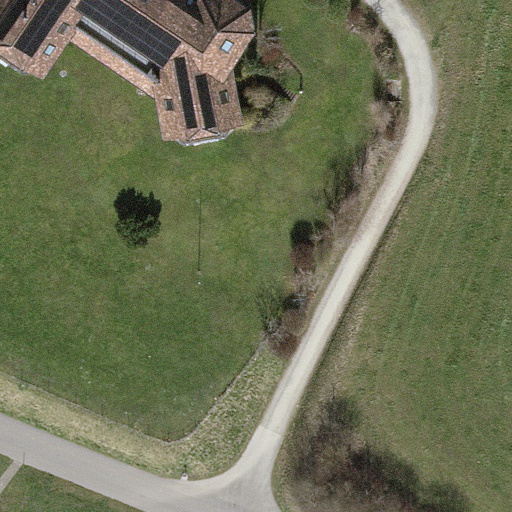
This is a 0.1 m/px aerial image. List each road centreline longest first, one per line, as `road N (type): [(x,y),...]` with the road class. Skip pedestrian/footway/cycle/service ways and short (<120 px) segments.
road 1 (track): [(239,511),(419,112),(413,54),(382,0)]
road 2 (track): [(0,430),(200,511)]
